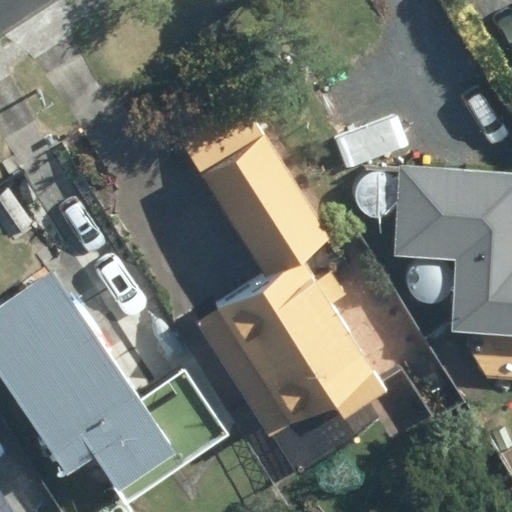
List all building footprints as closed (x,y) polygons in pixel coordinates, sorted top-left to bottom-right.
[(192,314),(266,429),(331,388),(345,409),(387,383),(332,293),(340,287),(310,241),(326,232),(235,90),(175,127),(264,269),(192,314)] [(511,166),(396,160),(391,248),(451,253),(447,325),(511,329),(511,166)] [(0,299),(0,372),(64,465),(87,452),(83,458),(81,465),(82,473),(86,479),(92,483),(99,486),(106,485),(112,482),(125,499),(224,430),(184,371),(140,400),(47,266),(0,299)] [(511,421),(505,412),(485,425),(494,439),(511,427),(511,421)] [(0,511),(16,511),(0,486),(0,511)]
